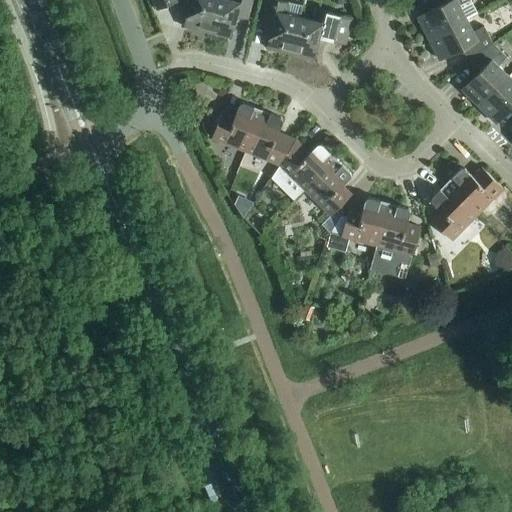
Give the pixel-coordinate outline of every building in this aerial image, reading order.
[(185,26),(207,32),(215,0),(153,0),(157,9),(178,1),(190,4),(185,26)] [(215,0),(207,32),(230,38),(235,16),(247,19),(252,0),(215,0)] [(267,47),(290,53),(300,17),(286,13),(289,2),(280,0),(266,0),(261,22),(273,25),(267,47)] [(417,17),(428,38),(467,17),(477,12),(470,0),(438,0),(441,5),(417,17)] [(300,17),(290,53),(312,59),(318,37),(346,43),(352,18),(315,9),(312,20),(300,17)] [(470,60),(493,43),(484,26),(473,31),(466,18),(477,12),(467,17),(428,38),(439,59),(463,46),(470,60)] [(462,89),(479,106),(509,75),(498,65),(506,56),(493,43),(470,60),(481,70),(462,89)] [(511,105),(511,78),(509,75),(479,106),(495,122),(511,105)] [(211,137),(245,151),(262,109),(244,102),(243,102),(241,102),(240,103),(239,103),(239,104),(235,114),(222,110),(211,137)] [(245,151),(279,164),(295,139),(278,132),(282,122),(282,121),(283,120),(282,119),(282,118),(281,117),(280,116),(262,109),(245,151)] [(304,189),(336,158),(322,144),(321,143),(320,143),(319,143),(318,143),(317,143),(316,144),(308,152),(295,139),(279,164),(279,165),(272,176),(295,198),(304,189)] [(324,225),(331,233),(342,215),(335,211),(351,194),(342,185),(349,177),(350,177),(350,175),(351,174),(351,173),(350,172),(350,171),(336,158),(304,189),(330,215),(324,225)] [(459,169),(446,182),(478,214),(503,188),(482,167),(473,176),(465,168),(464,168),(463,168),(462,167),(461,168),(460,168),(459,169)] [(478,214),(446,182),(432,196),(431,197),(431,198),(431,200),(431,201),(432,201),(440,209),(431,219),(452,240),(478,214)] [(341,235),(376,245),(388,202),(370,197),(369,197),(368,197),(367,197),(366,198),(365,199),(365,200),(362,210),(349,207),(346,218),(342,215),(331,233),(327,243),(338,246),(341,235)] [(409,265),(420,226),(407,223),(410,212),(410,211),(410,210),(409,209),(408,208),(407,207),(388,202),(376,245),(369,269),(397,277),(401,263),(409,265)] [(427,256),(431,268),(441,265),(437,253),(427,256)]
